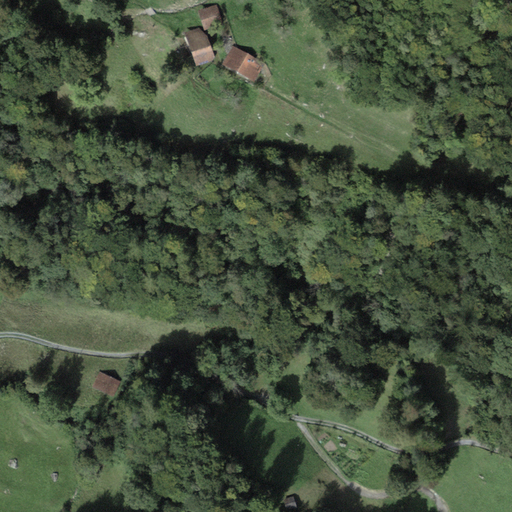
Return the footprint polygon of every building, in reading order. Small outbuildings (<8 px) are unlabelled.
[(203,13),(207,27),(220,22),(216,8),(203,13)] [(190,37),(198,63),(211,58),(202,33),(190,37)] [(235,47),(225,65),(254,79),(263,63),(235,47)] [(99,375),(93,385),(114,395),(119,384),(99,375)] [(284,501),(287,509),(296,506),(293,498),(284,501)]
